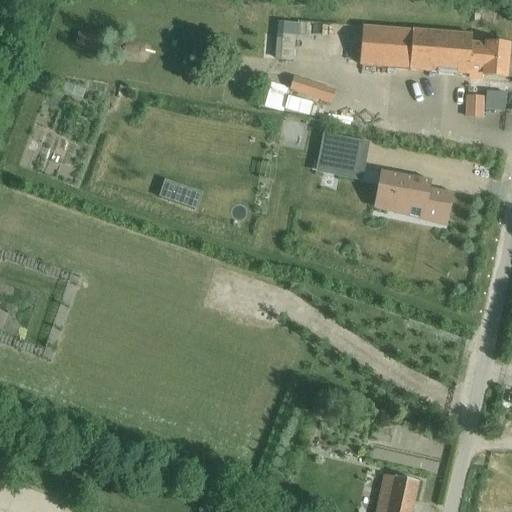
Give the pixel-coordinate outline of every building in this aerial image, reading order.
[(331,13),(304,13),(304,44),(331,44),(331,13)] [(484,45),(470,44),(471,35),(411,31),(411,32),(362,28),(359,66),(407,69),(407,70),(467,75),(468,72),(482,73),(482,75),(505,77),(508,46),(484,44),(484,45)] [(76,35),(74,47),(94,50),(96,39),(76,35)] [(331,104),(335,91),(293,78),(289,91),(331,104)] [(483,119),(484,97),(466,97),(465,118),(483,119)] [(328,105),(326,128),(342,129),(343,107),(328,105)] [(382,171),(374,202),(446,219),(452,194),(430,189),(431,183),(382,171)] [(164,182),(159,198),(177,204),(182,188),(164,182)] [(411,511),(418,482),(394,477),(386,511),(411,511)]
